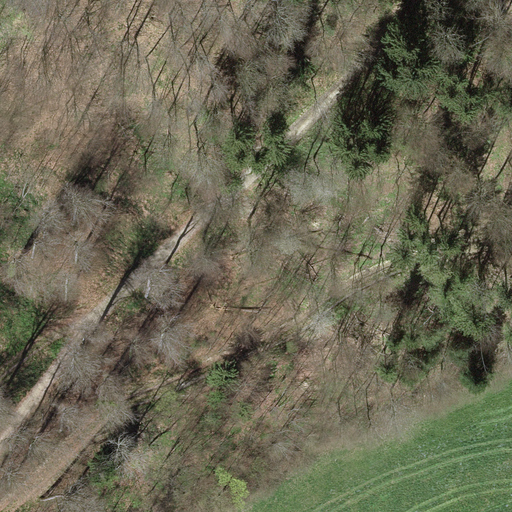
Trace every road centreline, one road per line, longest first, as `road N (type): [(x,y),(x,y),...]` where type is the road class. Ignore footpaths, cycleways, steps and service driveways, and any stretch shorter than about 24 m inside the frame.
road 1 (track): [(0,451),(190,223),(332,105),(408,0)]
road 2 (track): [(0,373),(115,312)]
